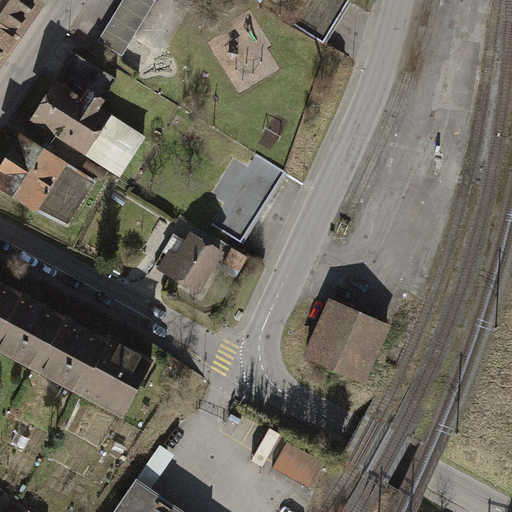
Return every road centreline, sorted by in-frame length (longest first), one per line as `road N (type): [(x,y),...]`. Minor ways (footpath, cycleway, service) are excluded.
road 1 (tertiary): [(263,365),(261,336),(356,132),(402,0)]
road 2 (tertiary): [(0,226),(225,358),(263,365)]
road 3 (tertiary): [(263,365),(285,393),(504,511)]
road 4 (tertiary): [(0,107),(69,0)]
